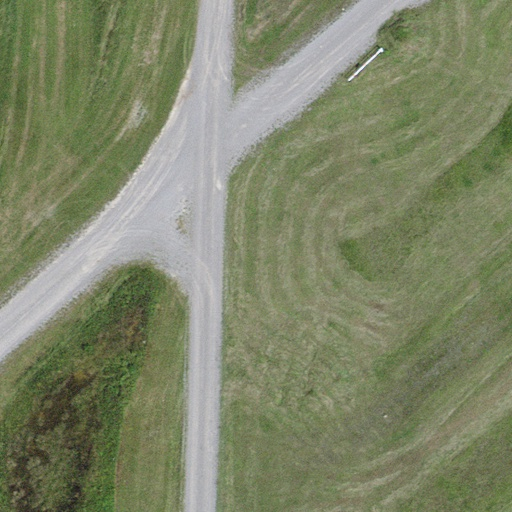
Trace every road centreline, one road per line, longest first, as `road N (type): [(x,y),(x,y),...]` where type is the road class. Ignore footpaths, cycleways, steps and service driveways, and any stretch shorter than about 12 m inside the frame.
road 1 (track): [(194,511),(212,0)]
road 2 (track): [(377,0),(0,325)]
